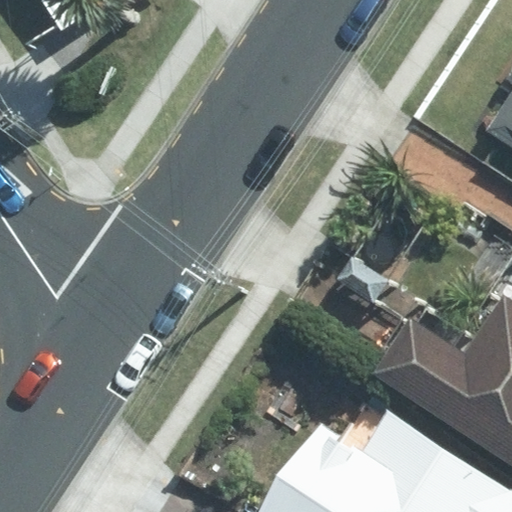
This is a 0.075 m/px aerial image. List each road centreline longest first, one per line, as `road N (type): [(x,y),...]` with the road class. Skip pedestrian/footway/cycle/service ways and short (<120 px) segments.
road 1 (tertiary): [(330,0),(90,361)]
road 2 (residential): [(90,361),(0,219)]
road 3 (tertiary): [(90,361),(0,494)]
